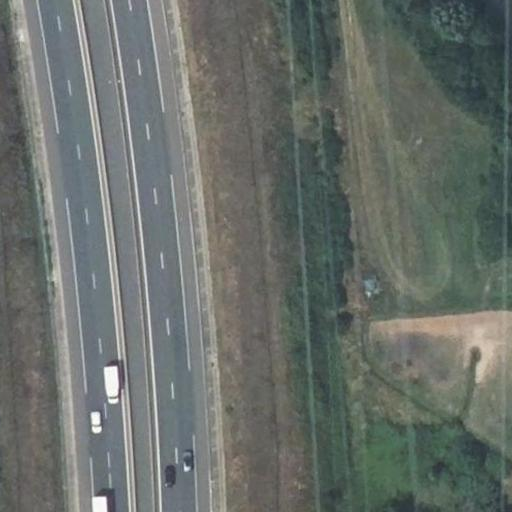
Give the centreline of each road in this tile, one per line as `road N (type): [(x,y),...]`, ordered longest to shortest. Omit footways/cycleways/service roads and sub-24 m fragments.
road 1 (motorway): [(63,0),(128,358),(134,511)]
road 2 (motorway): [(184,511),(181,350),(140,0)]
